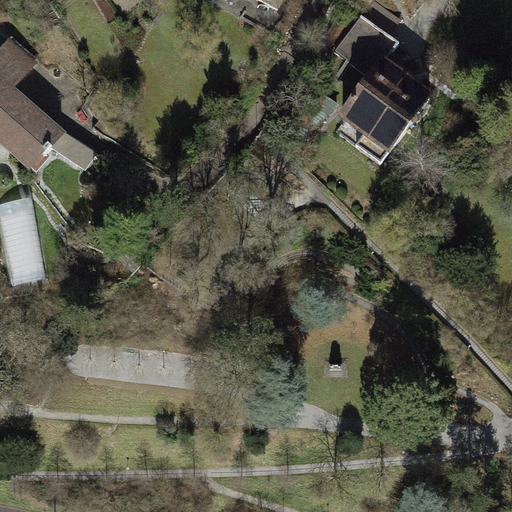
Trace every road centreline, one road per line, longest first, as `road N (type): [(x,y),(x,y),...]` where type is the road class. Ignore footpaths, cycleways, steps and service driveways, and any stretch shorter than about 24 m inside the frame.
road 1 (trunk): [(0,488),(91,207)]
road 2 (trunk): [(91,207),(168,0)]
road 3 (trunk): [(91,207),(0,335)]
